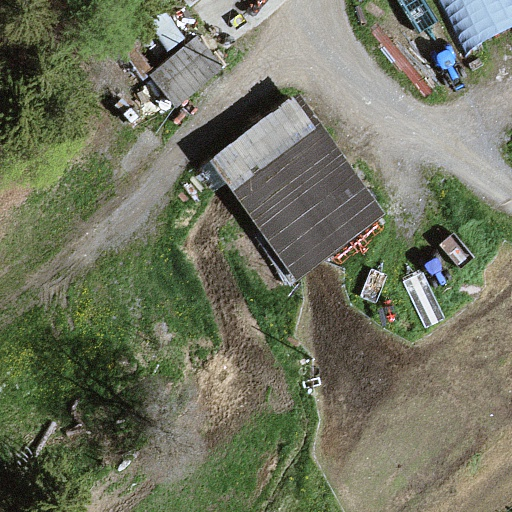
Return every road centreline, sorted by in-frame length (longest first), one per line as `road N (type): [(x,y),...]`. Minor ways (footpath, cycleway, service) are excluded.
road 1 (track): [(14,310),(70,260),(132,227),(190,139),(279,54),(328,33)]
road 2 (track): [(511,180),(394,104),(328,33),(319,0)]
